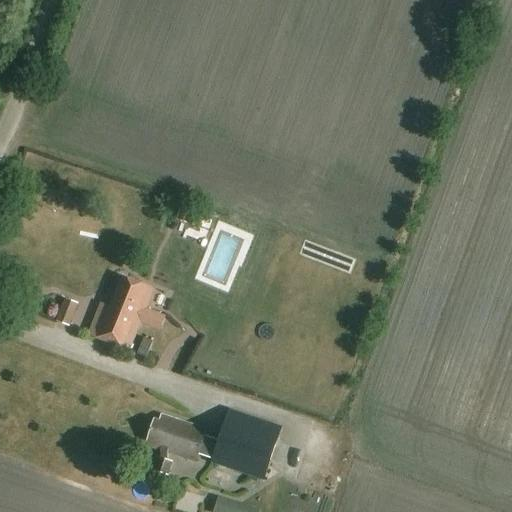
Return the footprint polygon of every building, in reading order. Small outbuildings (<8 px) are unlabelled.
[(174,223),(193,229),(198,213),(179,206),(174,223)] [(88,339),(126,355),(138,326),(157,334),(164,316),(146,309),(151,295),(121,282),(108,313),(100,310),(88,339)] [(59,329),(71,333),(80,309),(68,304),(59,329)] [(210,463),(263,481),(280,429),(227,411),(217,441),(204,437),(206,431),(160,416),(158,422),(153,420),(144,446),(159,452),(152,471),(165,476),(172,456),(194,464),(197,456),(211,460),(210,463)] [(274,477),(294,481),(301,448),(281,444),(274,477)] [(315,505),(322,487),(306,481),(299,499),(315,505)]
